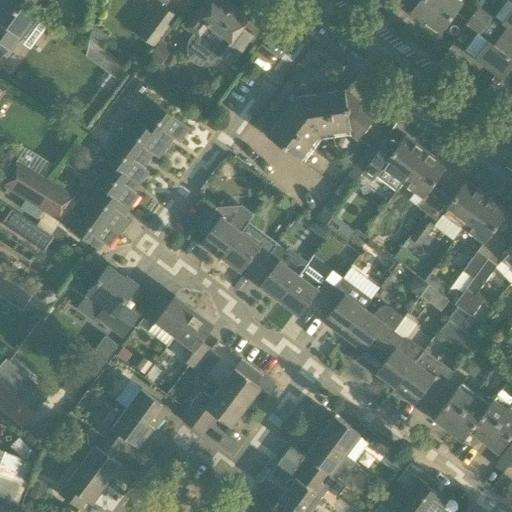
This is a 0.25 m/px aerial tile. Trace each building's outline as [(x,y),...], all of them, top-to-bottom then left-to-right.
[(35,17),(12,0),(0,0),(0,57),(15,38),(18,40),(35,17)] [(204,0),(198,8),(184,27),(193,34),(191,37),(189,39),(188,42),(188,45),(187,47),(187,50),(188,52),(188,54),(189,57),(190,58),(191,60),(192,61),(193,62),(194,64),(196,65),(198,66),(199,66),(201,67),(203,67),(204,67),(206,67),(209,67),(210,67),(212,66),(214,66),(215,65),(217,64),(218,63),(219,61),(221,59),(231,66),(249,41),(253,35),(242,27),(249,18),(225,0),(224,2),(220,0),(204,0)] [(440,30),(461,2),(457,0),(419,0),(411,12),(421,20),(423,18),(440,30)] [(480,6),(473,16),(511,44),(511,6),(501,21),(480,6)] [(160,7),(139,35),(153,45),(174,17),(160,7)] [(511,71),(511,44),(473,16),(466,25),(487,40),(474,59),(502,79),(509,69),(511,71)] [(90,39),(86,56),(101,68),(109,54),(90,39)] [(139,85),(136,89),(141,93),(145,89),(139,85)] [(235,114),(247,98),(234,88),(222,105),(235,114)] [(320,137),(350,133),(344,89),(296,97),(320,137)] [(350,133),(358,139),(377,114),(344,89),(350,133)] [(168,144),(173,137),(178,142),(189,128),(147,97),(141,105),(147,110),(138,122),(168,144)] [(320,137),(296,97),(267,135),(302,162),(320,137)] [(138,122),(126,113),(120,122),(126,127),(117,138),(147,160),(152,154),(158,158),(168,144),(138,122)] [(376,153),(370,161),(365,168),(362,172),(372,179),(375,175),(396,190),(402,182),(425,150),(405,135),(402,138),(392,131),(376,153)] [(87,147),(138,185),(148,171),(142,167),(147,160),(117,138),(108,151),(92,139),(87,147)] [(86,178),(99,187),(128,209),(138,195),(133,191),(138,185),(87,147),(86,147),(108,163),(99,175),(92,170),(86,178)] [(370,161),(376,153),(368,147),(362,155),(370,161)] [(416,206),(426,213),(442,192),(432,185),(446,166),(425,150),(402,182),(422,197),(416,206)] [(365,168),(370,161),(362,155),(357,162),(365,168)] [(1,184),(58,221),(73,197),(15,160),(1,184)] [(359,176),(362,172),(365,168),(357,162),(351,170),(359,176)] [(345,177),(353,184),(359,176),(351,170),(345,177)] [(339,185),(348,191),(353,184),(345,177),(339,185)] [(463,228),(486,196),(466,180),(451,200),(442,192),(426,213),(437,221),(434,225),(453,240),(463,228)] [(348,191),(339,185),(334,193),(342,199),(348,191)] [(99,187),(98,188),(90,199),(81,193),(75,201),(119,233),(129,220),(123,216),(128,209),(99,187)] [(334,193),(328,200),(336,207),(342,199),(334,193)] [(487,259),(503,238),(493,231),(507,211),(486,196),(463,228),(483,243),(477,251),(478,252),(487,259)] [(331,214),(336,207),(328,200),(322,208),(331,214)] [(109,247),(119,233),(75,201),(69,210),(77,216),(68,228),(98,250),(103,243),(109,247)] [(221,257),(241,231),(254,214),(242,206),(227,207),(221,214),(212,207),(196,228),(206,235),(200,244),(220,259),(221,257)] [(55,237),(49,234),(8,207),(0,219),(0,222),(45,252),(55,237)] [(434,226),(424,219),(409,239),(420,246),(434,226)] [(309,228),(324,240),(331,231),(316,220),(309,228)] [(253,274),(270,253),(241,231),(221,257),(240,272),(244,267),(253,274)] [(511,244),(503,238),(487,259),(497,265),(495,267),(510,283),(511,281),(511,244)] [(277,243),(270,253),(253,274),(263,281),(259,286),(279,301),(306,265),(277,243)] [(449,290),(446,294),(455,301),(462,292),(473,278),(487,259),(478,252),(463,271),(449,290)] [(457,306),(448,319),(455,325),(462,316),(468,320),(471,317),(483,300),(475,295),(495,267),(497,265),(487,259),(473,278),(455,304),(457,306)] [(88,264),(71,288),(84,298),(76,308),(97,324),(101,319),(122,335),(125,332),(137,316),(121,304),(136,284),(126,277),(124,279),(107,266),(101,274),(88,264)] [(319,308),(342,277),(333,270),(326,280),(306,265),(279,301),(299,315),(309,301),(319,308)] [(374,299),(383,287),(355,265),(346,277),(374,299)] [(0,295),(22,310),(32,296),(0,275),(0,295)] [(371,299),(342,277),(319,308),(328,315),(323,322),(343,336),(364,308),(371,299)] [(427,284),(421,294),(430,301),(437,291),(428,284),(427,284)] [(194,310),(174,295),(168,303),(159,296),(138,323),(167,346),(174,336),(194,310)] [(377,351),(393,329),(403,317),(390,307),(386,306),(383,306),(380,307),(378,309),(373,315),(364,308),(343,336),(363,351),(368,344),(377,351)] [(174,336),(193,350),(185,362),(195,369),(211,348),(201,341),(213,325),(194,310),(174,336)] [(395,387),(423,350),(406,337),(402,337),(402,336),(393,329),(377,351),(387,358),(376,373),(395,387)] [(105,336),(82,366),(94,375),(117,345),(105,336)] [(395,387),(393,389),(413,404),(420,396),(430,403),(453,372),(423,350),(395,387)] [(457,365),(465,371),(471,363),(463,357),(457,365)] [(48,396),(5,359),(0,364),(0,408),(21,427),(48,396)] [(219,388),(245,407),(260,387),(255,384),(262,374),(241,359),(219,388)] [(479,369),(471,363),(465,371),(472,377),(479,369)] [(462,441),(469,431),(488,404),(460,383),(433,419),(462,441)] [(140,388),(125,408),(154,429),(169,409),(140,388)] [(219,388),(212,398),(204,392),(199,394),(187,409),(209,425),(216,416),(230,427),(245,407),(219,388)] [(511,406),(496,394),(488,404),(469,431),(497,453),(511,433),(511,406)] [(109,425),(102,435),(101,436),(122,451),(130,441),(138,447),(152,428),(154,429),(125,408),(111,427),(109,425)] [(187,409),(180,419),(201,435),(209,425),(187,409)] [(319,436),(345,455),(354,462),(367,445),(364,442),(365,441),(359,436),(360,435),(334,416),(319,436)] [(34,427),(25,439),(37,448),(46,436),(34,427)] [(122,451),(101,436),(102,435),(90,427),(86,432),(89,444),(93,447),(80,465),(106,484),(120,464),(116,460),(122,451)] [(367,445),(385,458),(386,457),(400,468),(407,459),(393,448),(372,432),(365,441),(364,442),(367,445)] [(309,458),(302,468),(323,484),(327,487),(337,495),(345,485),(336,479),(343,470),(345,471),(348,471),(350,470),(351,470),(353,468),(355,467),(356,466),(357,464),(354,462),(345,455),(319,436),(305,455),(309,458)] [(23,456),(31,449),(21,437),(13,444),(23,456)] [(0,477),(25,488),(27,488),(34,466),(35,464),(0,449),(0,477)] [(511,459),(511,454),(506,450),(501,458),(509,464),(511,459)] [(503,472),(509,464),(501,458),(495,466),(503,472)] [(91,503),(106,484),(80,465),(58,494),(80,509),(87,500),(91,503)] [(279,495),(278,496),(300,511),(319,511),(312,507),(320,497),(327,487),(323,484),(302,468),(293,480),(290,479),(286,484),(288,487),(281,497),(279,495)] [(25,488),(0,477),(0,505),(17,511),(25,488)] [(395,495),(407,504),(417,511),(446,511),(447,511),(442,507),(447,500),(418,479),(409,491),(402,486),(395,495)] [(300,511),(278,496),(266,511),(300,511)]
